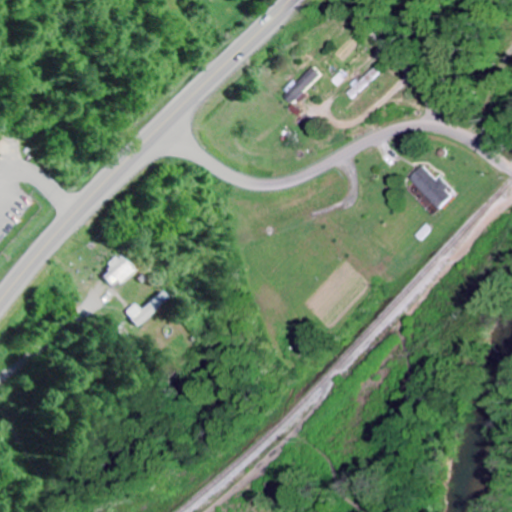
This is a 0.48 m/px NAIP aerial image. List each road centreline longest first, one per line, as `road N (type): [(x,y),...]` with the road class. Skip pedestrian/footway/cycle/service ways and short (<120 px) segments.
road 1 (secondary): [(0,303),(92,196),(291,0)]
road 2 (residential): [(163,125),(218,170),(267,185),(300,179),(370,141),(414,128),(451,134),(511,171)]
